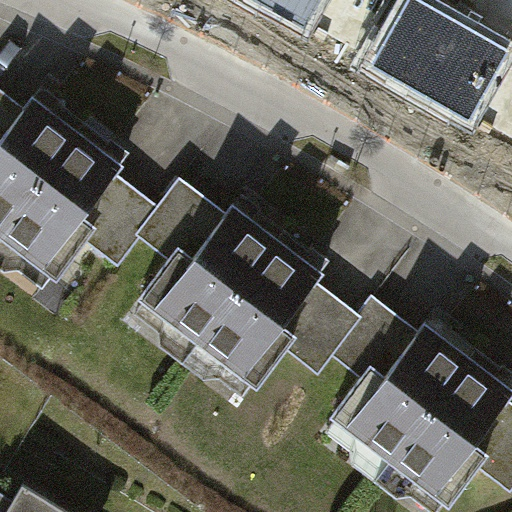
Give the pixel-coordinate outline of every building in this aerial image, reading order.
[(265,0),(305,22),(317,0),(265,0)] [(505,50),(413,0),(409,0),(373,66),(468,118),(505,50)] [(155,200),(0,89),(0,239),(49,274),(79,232),(114,257),(155,200)] [(359,317),(181,178),(137,235),(168,259),(128,310),(239,396),(278,347),(313,374),(359,317)] [(511,481),(511,406),(377,301),(334,357),(363,379),(330,421),(438,505),(469,465),(504,492),(511,481)] [(81,511),(22,475),(0,510),(0,511),(81,511)]
